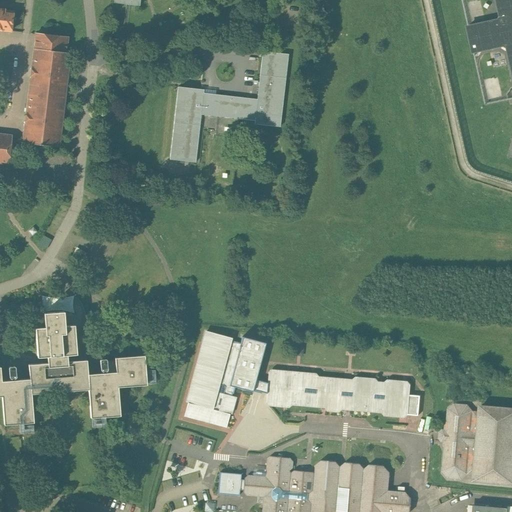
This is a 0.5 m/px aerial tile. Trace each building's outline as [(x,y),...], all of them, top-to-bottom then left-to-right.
[(511,0),(496,0),(500,17),(499,20),(467,27),(473,52),(504,45),(507,47),(511,69),(511,0)] [(0,30),(10,32),(12,13),(0,12),(0,30)] [(66,36),(33,33),(21,143),(58,147),(69,53),(64,52),(66,36)] [(203,90),(178,87),(170,159),(195,162),(200,114),(254,120),(254,124),(280,127),(288,54),(262,51),(257,99),(203,93),(203,90)] [(10,135),(0,134),(0,162),(7,163),(10,135)] [(46,248),(50,239),(42,235),(38,245),(46,248)] [(65,311),(59,311),(58,307),(53,308),(53,312),(43,313),(44,327),(35,328),(37,357),(47,356),(47,363),(28,364),(29,379),(15,380),(14,378),(16,378),(16,377),(15,367),(14,366),(10,366),(9,367),(8,368),(9,377),(9,378),(10,379),(11,379),(11,380),(1,381),(0,367),(0,396),(2,396),(4,425),(33,422),(31,394),(88,389),(90,418),(120,416),(118,387),(146,385),(146,375),(149,375),(150,374),(150,370),(145,370),(144,355),(115,358),(115,361),(107,361),(106,360),(106,359),(105,359),(101,359),(100,359),(100,360),(100,361),(100,370),(101,370),(101,371),(102,371),(102,373),(87,374),(86,360),(67,361),(67,355),(76,354),(75,332),(81,324),(83,314),(79,304),(72,297),(70,299),(69,301),(67,303),(67,305),(66,307),(65,311)] [(230,333),(203,327),(184,398),(187,399),(229,411),(231,412),(235,394),(216,390),(230,333)] [(263,337),(240,330),(227,379),(250,385),(252,375),(263,337)] [(407,382),(387,380),(384,383),(378,382),(375,379),(356,377),(353,380),(318,377),(315,374),(272,370),(268,373),(268,384),(269,386),(269,390),(267,391),(266,402),(268,405),(288,407),(291,405),(325,408),(327,411),(339,412),(342,409),(382,413),(384,416),(404,417),(407,415),(408,403),(407,402),(407,398),(409,396),(409,395),(410,385),(407,382)] [(250,385),(264,389),(266,380),(252,375),(250,385)] [(420,396),(409,395),(409,396),(407,398),(407,402),(408,403),(407,415),(418,416),(420,396)] [(187,399),(183,413),(226,426),(229,411),(187,399)] [(466,406),(454,405),(449,409),(448,424),(445,426),(445,432),(443,431),(440,433),(440,438),(442,440),(444,440),(443,446),(446,448),(444,473),(448,477),(460,478),(466,473),(475,474),(480,413),(472,412),(466,406)] [(511,483),(511,409),(480,406),(480,413),(475,474),(474,480),(511,483)] [(61,450),(54,453),(54,460),(60,464),(66,460),(66,453),(69,448),(64,446),(61,450)] [(359,464),(346,463),(340,468),(335,462),(322,460),(315,467),(314,470),(317,473),(314,475),(312,472),(294,471),(290,474),(288,471),(291,468),(292,462),(289,458),(271,456),(267,460),(265,477),(248,475),(244,479),(243,491),(246,495),(263,497),(262,511),(409,511),(411,499),(405,492),(387,491),(389,473),(383,466),(370,465),(364,470),(359,464)] [(242,487),(242,477),(239,477),(239,471),(219,469),(217,491),(238,492),(238,487),(242,487)]
